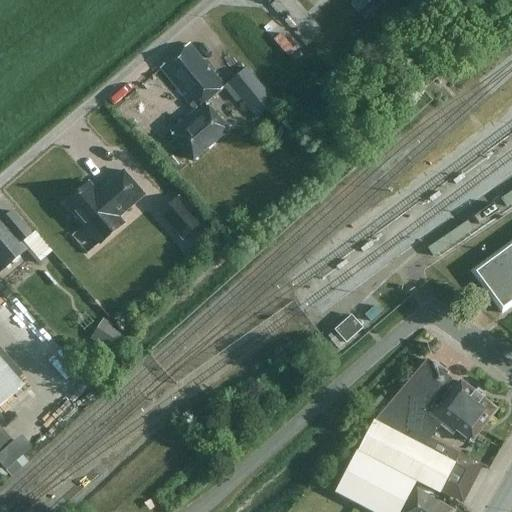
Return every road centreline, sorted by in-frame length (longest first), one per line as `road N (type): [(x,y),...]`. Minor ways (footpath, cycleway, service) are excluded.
road 1 (residential): [(196,511),(426,312),(511,361)]
road 2 (residential): [(0,181),(211,0)]
